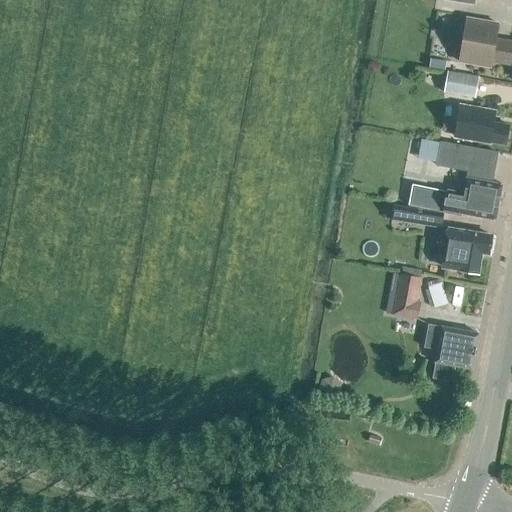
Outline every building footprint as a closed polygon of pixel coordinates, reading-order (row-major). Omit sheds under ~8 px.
[(511,42),(495,39),(498,24),(469,19),(461,62),(493,68),(493,62),(511,65),(511,42)] [(429,58),(427,67),(443,70),(444,61),(429,58)] [(479,78),(473,76),(447,71),(443,91),(475,97),(479,78)] [(506,145),(509,126),(494,123),(494,122),(488,121),(490,109),(459,104),(457,120),(463,121),(460,138),(490,143),(490,142),(506,145)] [(472,172),(471,179),(491,182),(496,153),(440,142),(435,165),(472,172)] [(501,184),(491,182),(471,179),(465,178),(462,195),(412,185),(408,206),(459,215),(459,213),(494,220),(501,184)] [(447,216),(397,206),(394,221),(444,230),(447,216)] [(486,254),(489,251),(491,238),(489,235),(451,228),(444,268),(457,270),(457,271),(478,274),(481,253),(486,254)] [(420,278),(422,271),(401,267),(400,274),(410,276),(420,278)] [(418,297),(421,278),(410,276),(400,274),(392,314),(418,318),(421,302),(415,301),(416,297),(418,297)] [(429,285),(435,307),(448,304),(442,282),(429,285)] [(471,369),(478,333),(440,327),(428,324),(423,348),(436,350),(434,362),(436,363),(433,377),(450,381),(453,366),(471,369)] [(341,384),(332,377),(321,380),(318,391),(328,399),(339,395),(341,384)] [(381,439),(370,435),(367,443),(378,447),(381,439)]
